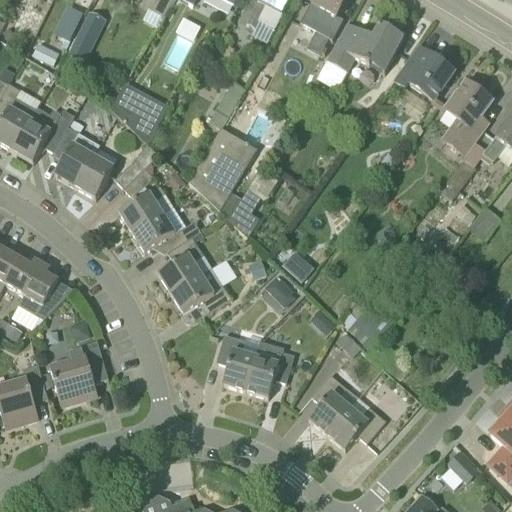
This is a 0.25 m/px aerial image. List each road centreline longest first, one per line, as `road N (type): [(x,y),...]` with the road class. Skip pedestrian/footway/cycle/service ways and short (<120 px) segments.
road 1 (residential): [(164,430),(141,330),(107,270),(0,198)]
road 2 (residential): [(362,511),(511,330)]
road 3 (residential): [(164,430),(232,439),(271,456),(333,511)]
road 4 (residential): [(0,483),(49,457),(164,430)]
